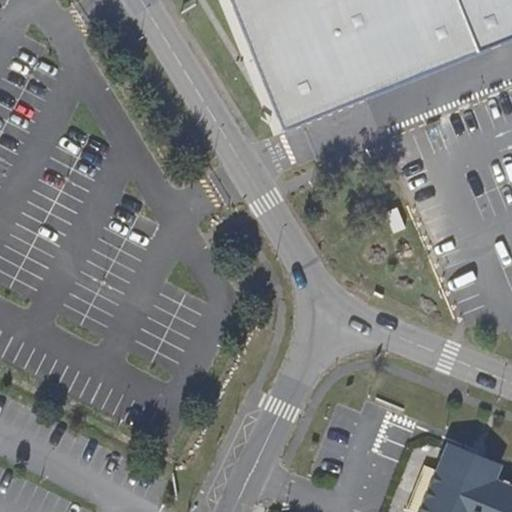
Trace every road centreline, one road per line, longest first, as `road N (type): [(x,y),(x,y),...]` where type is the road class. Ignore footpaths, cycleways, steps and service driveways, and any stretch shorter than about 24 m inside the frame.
road 1 (unclassified): [(333,305),(138,0)]
road 2 (unclassified): [(333,305),(232,511)]
road 3 (unclassified): [(511,383),(333,305)]
